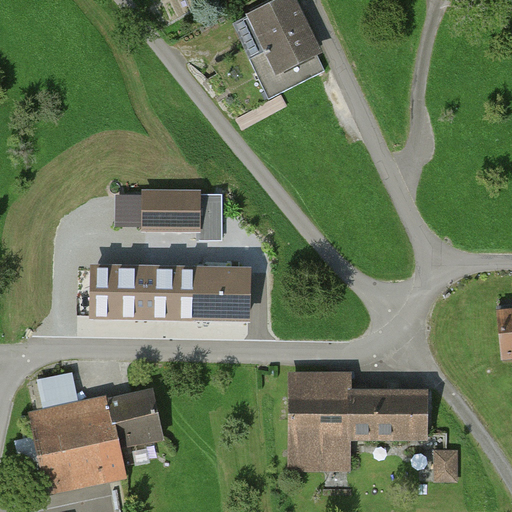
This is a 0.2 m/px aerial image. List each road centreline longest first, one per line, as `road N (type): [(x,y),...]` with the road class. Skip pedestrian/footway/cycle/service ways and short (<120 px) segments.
road 1 (unclassified): [(404,330),(380,350),(342,355),(13,356),(0,424)]
road 2 (unclassified): [(404,330),(318,244),(122,0)]
road 3 (unclassified): [(313,0),(441,269)]
road 4 (track): [(511,482),(404,330)]
